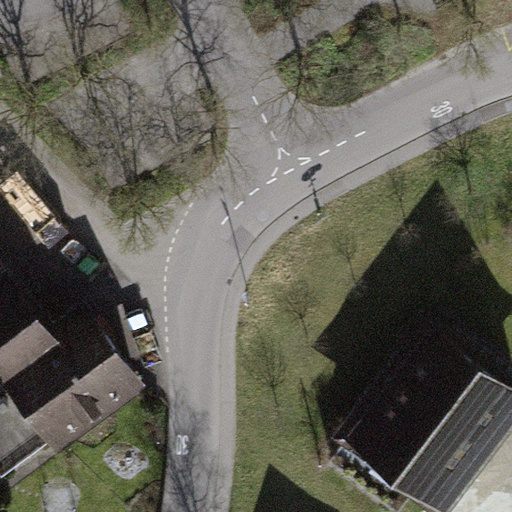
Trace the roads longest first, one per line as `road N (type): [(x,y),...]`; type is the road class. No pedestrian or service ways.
road 1 (tertiary): [(297,166),(224,222),(197,276),(193,511)]
road 2 (tertiary): [(511,64),(297,166)]
road 3 (residential): [(297,166),(205,0)]
